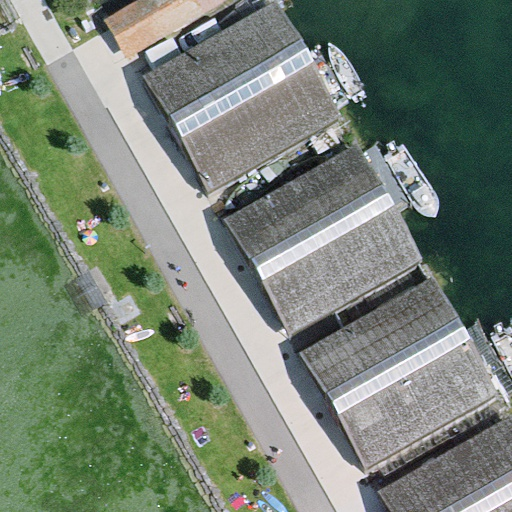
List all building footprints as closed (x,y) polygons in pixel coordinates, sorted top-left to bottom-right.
[(213,0),(125,49),(143,83),(271,13),(264,0),(213,0)] [(173,112),(235,219),(377,139),(315,31),(173,112)] [(251,257),(313,365),(454,284),(393,177),(251,257)] [(330,391),(391,498),(511,429),(511,381),(471,310),(330,391)] [(511,511),(511,457),(416,511),(511,511)]
